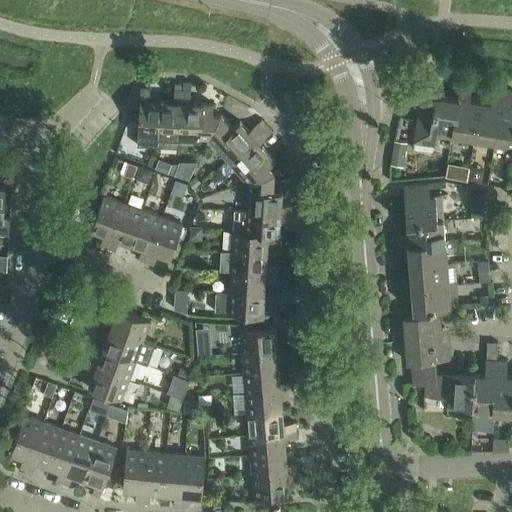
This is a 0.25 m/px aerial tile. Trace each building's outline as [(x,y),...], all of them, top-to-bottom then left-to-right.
[(458,98),(452,140),(475,144),(476,138),(474,138),(480,101),(469,100),(471,84),(461,82),(458,98)] [(174,83),(174,90),(183,91),(183,83),(174,83)] [(140,99),(138,136),(138,145),(160,146),(162,101),(150,100),(150,89),(140,88),(140,99)] [(474,138),(476,138),(496,141),(504,90),(493,88),(491,103),(480,101),(474,138)] [(162,101),(160,146),(178,147),(180,144),(180,139),(180,138),(183,91),(174,90),(173,102),(162,101)] [(511,90),(504,90),(496,141),(495,148),(511,151),(511,106),(511,103),(511,90)] [(180,138),(180,139),(208,141),(221,114),(220,114),(203,113),(204,104),(190,103),(191,91),(183,91),(180,138)] [(437,137),(452,140),(458,98),(422,92),(414,143),(435,147),(437,137)] [(221,114),(208,141),(227,162),(228,161),(263,130),(257,123),(249,131),(240,121),(233,127),(221,114)] [(228,161),(227,162),(246,183),(247,182),(274,173),(269,167),(275,161),(260,144),(269,136),(263,130),(228,161)] [(398,142),(396,143),(392,166),(406,169),(410,145),(398,142)] [(126,162),(122,173),(134,177),(138,166),(126,162)] [(448,162),(445,176),(447,176),(460,179),(462,171),(457,164),(448,162)] [(172,164),(169,173),(175,175),(175,174),(178,164),(177,164),(172,164)] [(139,166),(135,178),(148,182),(152,170),(139,166)] [(246,183),(244,211),(292,214),(293,206),(281,205),(282,191),(273,191),(274,173),(247,182),(246,183)] [(196,177),(189,183),(194,189),(202,183),(196,177)] [(404,185),(407,223),(443,220),(441,195),(429,196),(428,183),(404,185)] [(0,233),(9,234),(10,218),(4,218),(6,187),(0,186),(0,233)] [(483,193),(470,194),(472,216),(485,214),(483,193)] [(100,245),(108,248),(124,203),(104,196),(91,229),(104,234),(100,245)] [(124,203),(108,248),(116,251),(120,240),(131,244),(143,210),(124,203)] [(143,210),(131,244),(142,248),(138,259),(146,262),(162,217),(143,210)] [(234,210),(233,229),(244,230),(244,231),(279,234),(280,222),(292,222),(292,214),(244,211),(234,210)] [(162,217),(146,262),(154,264),(158,253),(171,258),(183,224),(162,217)] [(408,233),(394,234),(395,246),(445,242),(443,220),(407,223),(408,233)] [(190,226),(189,240),(202,240),(203,227),(190,226)] [(231,229),(230,251),(267,253),(267,241),(279,242),(279,234),(244,231),(244,230),(233,229),(231,229)] [(395,246),(395,256),(410,254),(411,266),(446,263),(445,242),(395,246)] [(220,271),(229,271),(277,274),(278,266),(266,265),(267,253),(230,251),(221,251),(220,271)] [(489,260),(478,260),(480,282),(491,281),(489,260)] [(412,277),(397,278),(398,289),(448,285),(456,284),(454,263),(447,263),(446,263),(411,266),(412,277)] [(229,271),(228,292),(264,294),(265,282),(277,283),(277,274),(229,271)] [(398,289),(399,299),(414,297),(415,309),(458,306),(456,284),(448,285),(398,289)] [(263,306),(264,294),(228,292),(217,291),(216,312),(226,313),(274,316),(275,307),(263,306)] [(492,294),(480,295),(480,304),(493,303),(492,294)] [(174,304),(174,308),(187,313),(188,305),(174,304)] [(102,316),(99,325),(144,341),(151,321),(118,309),(114,320),(102,316)] [(408,363),(411,362),(435,360),(451,359),(449,338),(442,339),(440,314),(404,317),(408,363)] [(107,338),(103,349),(137,361),(147,365),(154,345),(144,341),(99,325),(96,334),(107,338)] [(241,331),(242,353),(290,349),(289,340),(277,341),(276,328),(241,331)] [(212,345),(198,347),(199,355),(212,354),(212,345)] [(130,379),(130,380),(137,361),(103,349),(99,360),(88,356),(85,363),(130,379)] [(242,353),(244,373),(280,370),(279,358),(290,357),(290,349),(242,353)] [(474,375),(473,410),(494,411),(497,359),(486,358),(485,375),(474,375)] [(497,359),(494,411),(511,411),(511,376),(506,376),(507,360),(497,359)] [(448,409),(473,410),(474,375),(436,373),(435,360),(411,362),(413,383),(426,382),(425,395),(448,397),(448,409)] [(94,376),(89,389),(122,401),(123,398),(133,402),(139,384),(130,380),(130,379),(85,363),(82,371),(94,376)] [(181,366),(178,374),(186,377),(189,371),(189,369),(181,366)] [(244,373),(246,393),(293,389),(292,381),(281,382),(280,370),(244,373)] [(48,381),(44,393),(52,396),(57,384),(48,381)] [(176,382),(172,394),(183,398),(188,386),(176,382)] [(246,393),(247,414),(283,411),(282,399),(294,398),(293,389),(246,393)] [(171,393),(167,407),(179,411),(183,398),(172,394),(171,393)] [(184,399),(183,412),(196,413),(197,400),(184,399)] [(247,414),(249,435),(296,431),(296,423),(284,424),(283,411),(247,414)] [(19,467),(26,470),(44,421),(25,414),(11,452),(23,456),(19,467)] [(44,421),(26,470),(33,472),(37,461),(48,465),(61,427),(44,421)] [(61,427),(48,465),(60,469),(56,480),(63,483),(80,433),(61,427)] [(249,435),(251,455),(286,452),(286,440),(297,439),(296,431),(249,435)] [(80,433),(63,483),(69,485),(73,474),(84,478),(99,440),(80,433)] [(511,437),(494,439),(493,452),(507,451),(508,451),(509,451),(509,446),(511,445),(511,437)] [(99,440),(84,478),(96,482),(92,493),(100,496),(104,484),(111,466),(118,447),(99,440)] [(135,502),(143,502),(146,450),(127,448),(123,489),(136,490),(135,502)] [(146,450),(143,502),(150,503),(151,491),(163,493),(165,452),(146,450)] [(165,452),(163,493),(175,494),(173,505),(180,506),(184,454),(165,452)] [(251,455),(252,475),(300,472),(299,463),(287,464),(286,452),(251,455)] [(184,454),(180,506),(188,507),(189,495),(202,496),(206,456),(184,454)] [(111,466),(104,484),(114,487),(118,469),(111,466)] [(300,480),(300,472),(252,475),(254,497),(290,494),(289,481),(300,480)]
